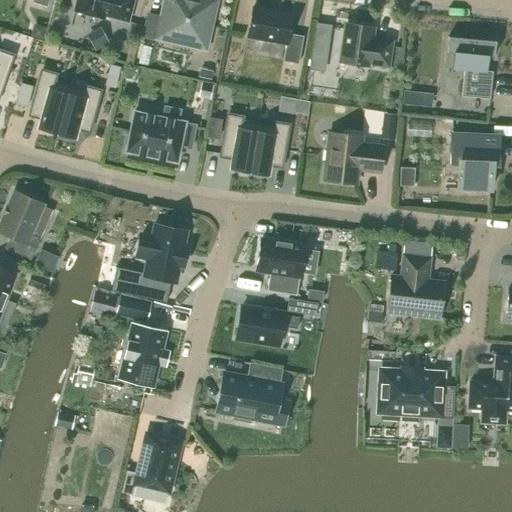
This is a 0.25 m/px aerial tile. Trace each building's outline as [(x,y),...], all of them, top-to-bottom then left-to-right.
[(128,22),(133,0),(77,0),(74,11),(103,19),(103,16),(128,22)] [(205,49),(216,0),(214,0),(193,0),(194,1),(190,0),(164,0),(160,18),(149,16),(144,35),(205,49)] [(252,8),(247,36),(286,43),(283,61),(298,64),(303,36),(288,34),(292,15),(252,8)] [(41,40),(45,27),(33,24),(29,36),(41,40)] [(372,28),(346,24),(340,62),(367,66),(367,63),(388,66),(391,42),(378,40),(378,42),(370,41),(372,28)] [(85,32),(95,49),(109,43),(100,25),(85,32)] [(493,57),(495,41),(448,36),(445,68),(464,70),(461,96),(489,99),(492,72),(486,71),(487,56),(493,57)] [(0,91),(13,55),(0,50),(0,91)] [(199,62),(195,78),(210,81),(214,66),(199,62)] [(57,136),(66,98),(51,95),(55,79),(40,76),(30,119),(41,121),(39,132),(57,136)] [(213,84),(201,82),(198,96),(210,98),(213,84)] [(83,102),(66,98),(57,136),(76,141),(79,130),(90,132),(100,89),(86,86),(83,102)] [(404,92),(402,108),(414,109),(416,93),(404,92)] [(165,107),(162,118),(134,112),(126,152),(176,162),(179,147),(190,149),(195,125),(184,123),(177,121),(180,110),(165,107)] [(227,115),(220,156),(233,158),(231,169),(249,172),(257,124),(241,122),(242,117),(227,115)] [(257,124),(249,172),(266,175),(268,164),(281,167),(288,125),(274,122),(273,127),(257,124)] [(431,124),(408,123),(407,135),(430,137),(431,124)] [(382,126),(381,138),(393,140),(394,128),(382,126)] [(362,137),(329,133),(323,180),(356,184),(358,168),(366,169),(366,171),(380,172),(383,146),(361,144),(362,137)] [(451,134),(449,169),(457,170),(457,188),(491,190),(492,164),(497,164),(498,136),(451,134)] [(400,167),(399,186),(413,186),(414,168),(400,167)] [(44,204),(14,191),(0,222),(0,232),(10,237),(5,248),(30,259),(40,238),(31,234),(44,204)] [(141,235),(137,255),(148,257),(145,275),(174,281),(177,266),(183,267),(187,249),(181,248),(184,232),(155,226),(153,238),(141,235)] [(261,239),(256,271),(269,273),(266,291),(296,295),(300,272),(314,274),(317,252),(303,250),(304,246),(261,239)] [(40,249),(33,265),(52,272),(58,256),(40,249)] [(398,270),(399,256),(384,254),(382,266),(382,269),(398,270)] [(429,258),(403,255),(400,277),(391,276),(387,311),(439,317),(443,282),(424,280),(425,272),(427,272),(429,258)] [(0,314),(16,274),(0,267),(0,314)] [(46,279),(32,274),(28,285),(42,290),(46,279)] [(308,289),(306,301),(320,303),(322,291),(308,289)] [(93,292),(88,312),(113,318),(117,297),(93,292)] [(149,304),(121,297),(117,313),(145,320),(149,304)] [(317,304),(287,299),(285,310),(315,315),(317,304)] [(241,307),(236,338),(278,344),(281,326),(297,329),(299,317),(283,315),(283,314),(241,307)] [(153,381),(164,332),(132,325),(120,373),(153,381)] [(511,357),(495,356),(493,382),(469,381),(467,408),(486,409),(485,417),(499,417),(500,410),(511,410),(511,357)] [(249,373),(224,368),(216,406),(234,410),(233,415),(250,418),(251,413),(283,420),(288,398),(278,396),(281,380),(280,380),(283,365),(252,359),(249,373)] [(78,365),(75,376),(91,380),(93,368),(78,365)] [(440,386),(441,374),(381,371),(379,414),(452,418),(454,387),(440,386)] [(56,412),(53,425),(71,429),(74,416),(56,412)] [(121,493),(133,496),(136,484),(167,491),(178,443),(147,436),(138,474),(126,471),(121,493)]
